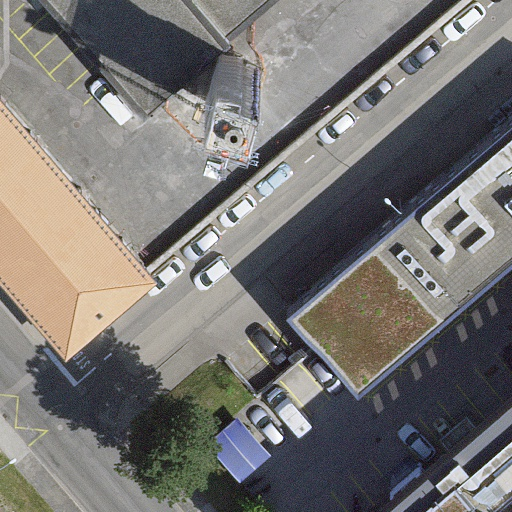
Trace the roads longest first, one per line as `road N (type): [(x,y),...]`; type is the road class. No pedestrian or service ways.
road 1 (unclassified): [(511,13),(54,409)]
road 2 (secondary): [(138,511),(54,409)]
